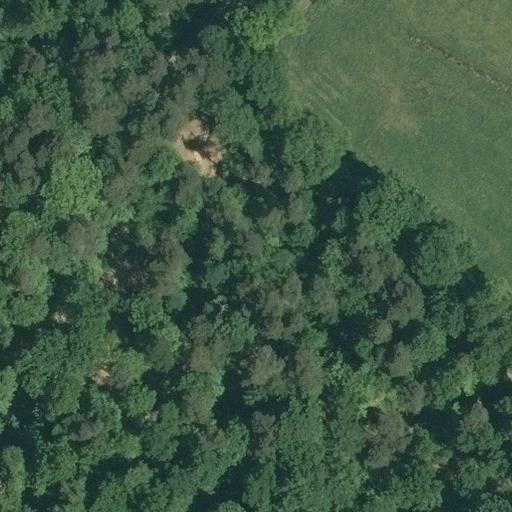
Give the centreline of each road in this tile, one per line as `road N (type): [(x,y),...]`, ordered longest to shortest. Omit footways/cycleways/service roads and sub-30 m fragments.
road 1 (track): [(184,58),(511,371)]
road 2 (unclassified): [(0,253),(240,0)]
